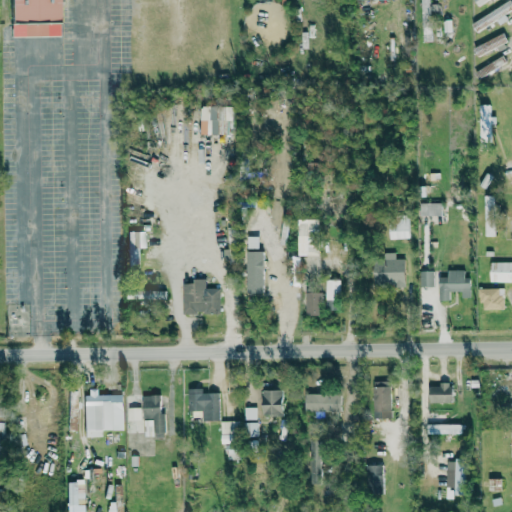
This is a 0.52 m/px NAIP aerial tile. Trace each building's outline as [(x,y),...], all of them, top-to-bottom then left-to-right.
[(57,36),(57,0),(8,0),(9,36),(57,36)] [(429,0),(421,0),(422,30),(431,29),(429,0)] [(508,0),(471,23),(476,32),(496,20),(499,24),(508,19),(504,14),(511,9),(511,4),(509,0),(508,0)] [(507,43),(503,33),(473,46),(477,56),(507,43)] [(474,71),(480,81),(506,67),(500,57),(474,71)] [(490,103),(480,104),(480,145),(491,145),(490,125),(495,125),(495,116),(490,116),(490,103)] [(200,133),(232,134),(233,106),(201,105),(200,133)] [(494,236),(495,195),(485,195),(484,235),(494,236)] [(419,215),(440,215),(441,203),(420,202),(419,215)] [(408,215),(388,215),(389,238),(409,238),(408,215)] [(298,218),(297,254),(317,254),(318,218),(298,218)] [(144,231),(127,231),(128,277),(139,277),(138,248),(144,248),(144,231)] [(404,258),(395,259),(394,253),(373,254),(374,287),(405,286),(404,258)] [(511,261),(490,262),(490,282),(511,281),(511,261)] [(420,286),(433,286),(433,266),(420,267),(420,286)] [(470,297),(469,277),(464,277),(464,269),(447,269),(447,277),(438,277),(438,300),(449,300),(449,291),(461,291),(461,297),(470,297)] [(182,312),(219,313),(219,288),(205,287),(205,278),(192,278),(192,283),(182,283),(182,312)] [(326,299),(340,299),(339,279),(325,279),(326,299)] [(480,309),(503,309),(503,288),(479,288),(480,309)] [(166,289),(127,290),(127,300),(166,299),(166,289)] [(305,292),(306,315),(322,314),(321,292),(305,292)] [(277,297),(266,296),(266,309),(277,309),(277,297)] [(335,299),(325,300),(326,309),(335,308),(335,299)] [(373,418),(391,417),(389,381),(372,381),(373,418)] [(428,386),(429,402),(451,402),(451,382),(438,382),(438,385),(428,386)] [(123,429),(122,394),(96,394),(96,388),(84,389),(85,437),(100,437),(100,430),(123,429)] [(188,410),(202,410),(202,420),(218,420),(218,392),(202,392),(202,388),(187,388),(188,410)] [(281,390),(261,390),(262,415),(282,414),(281,390)] [(77,391),(69,391),(68,430),(76,430),(77,391)] [(339,415),(340,394),(305,393),(304,413),(339,415)] [(142,395),(143,436),(164,436),(164,412),(160,412),(159,394),(142,395)] [(141,419),(141,407),(127,407),(128,420),(141,419)] [(256,407),(244,407),(244,419),(256,419),(256,407)] [(220,443),(238,444),(238,421),(221,420),(220,443)] [(257,422),(243,422),(243,436),(257,436),(257,422)] [(461,424),(426,423),(426,433),(461,434),(461,424)] [(225,459),(236,459),(236,445),(226,444),(225,459)] [(464,458),(454,458),(454,495),(464,495),(464,458)] [(382,465),(364,465),(365,494),(383,494),(382,465)] [(67,481),(67,511),(75,511),(76,504),(83,504),(84,481),(67,481)] [(114,502),(108,502),(108,511),(122,511),(121,486),(114,486),(114,502)]
